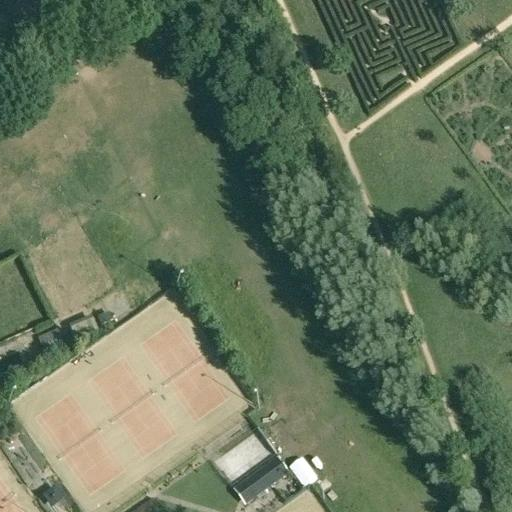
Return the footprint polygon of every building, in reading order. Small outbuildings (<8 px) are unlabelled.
[(97,318),(99,326),(112,321),(109,313),(97,318)] [(90,318),(67,327),(74,343),(97,333),(90,318)] [(44,357),(64,349),(57,332),(37,340),(44,357)] [(268,427),(285,451),(299,441),(283,418),(268,427)] [(246,508),(279,483),(267,466),(233,491),(246,508)]
